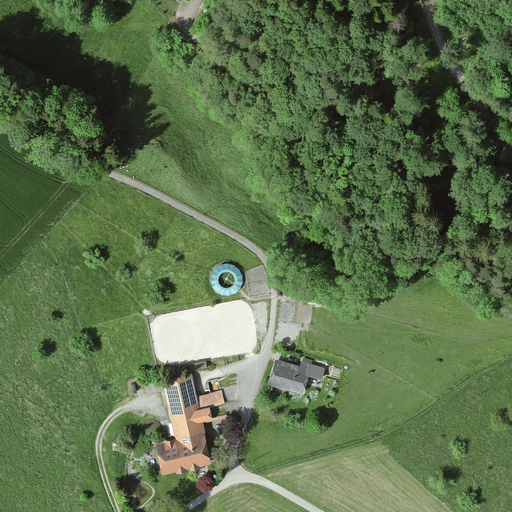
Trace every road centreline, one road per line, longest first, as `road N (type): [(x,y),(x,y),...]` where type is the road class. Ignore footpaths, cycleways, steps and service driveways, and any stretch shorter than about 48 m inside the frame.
road 1 (track): [(236,476),(232,452),(269,348),(274,297),(267,263),(239,238),(32,141),(0,114)]
road 2 (track): [(511,155),(438,34),(431,0)]
road 3 (track): [(318,511),(259,479),(236,476),(178,511)]
